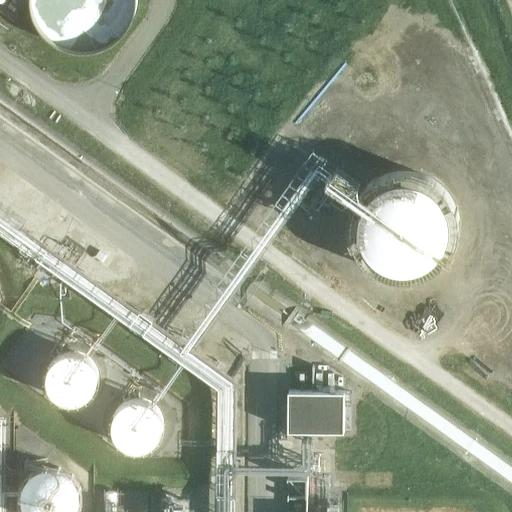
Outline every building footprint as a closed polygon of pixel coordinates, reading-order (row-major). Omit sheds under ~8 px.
[(455,229),(456,219),(455,208),(452,199),(447,190),(442,183),(433,175),(425,171),(414,167),(404,166),(395,167),(384,170),(374,175),(366,182),(359,190),(355,198),(352,208),(350,218),(351,229),(354,238),(358,247),(365,255),(373,262),(382,267),(392,270),(401,272),(412,271),(421,268),(430,264),(440,257),(447,248),(451,240),(455,229)] [(96,379),(97,373),(96,368),(95,363),(93,359),(89,355),(83,350),(79,348),(72,347),(68,347),(61,348),(58,350),(52,353),(49,357),(46,362),(44,368),(44,372),(44,378),(45,382),(48,388),(51,391),(55,395),(58,397),(65,399),(68,400),(73,399),(79,398),(83,396),(89,392),(92,388),(95,383),(96,379)] [(315,430),(357,431),(358,374),(301,373),(301,385),(293,384),(293,423),(315,423),(315,430)] [(162,424),(162,419),(161,410),(159,406),(156,402),(152,399),(147,395),(143,394),(138,393),(132,394),(129,395),(124,397),(120,400),(116,404),(114,409),(112,414),(111,419),(113,427),(115,432),(118,436),(121,439),(126,442),(132,444),(135,444),(141,444),(146,443),(149,441),(154,438),(158,434),(161,429),(162,424)] [(78,499),(79,493),(78,487),(76,482),(73,476),(70,472),(66,468),(61,465),(53,463),(48,462),(43,463),(36,465),(31,468),(27,471),(23,476),(20,481),(18,486),(17,493),(18,498),(19,504),(21,508),(23,511),(71,511),(72,511),(76,506),(78,499)] [(323,511),(322,503),(307,505),(308,511),(323,511)]
